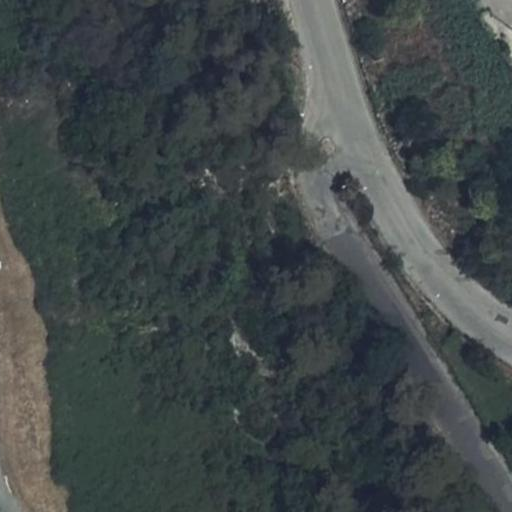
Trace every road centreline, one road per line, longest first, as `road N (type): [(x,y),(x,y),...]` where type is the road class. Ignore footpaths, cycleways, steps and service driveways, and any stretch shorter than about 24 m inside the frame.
road 1 (unclassified): [(511,506),(488,456),(314,206),(314,158),(334,110)]
road 2 (unclassified): [(511,339),(407,241),(334,110)]
